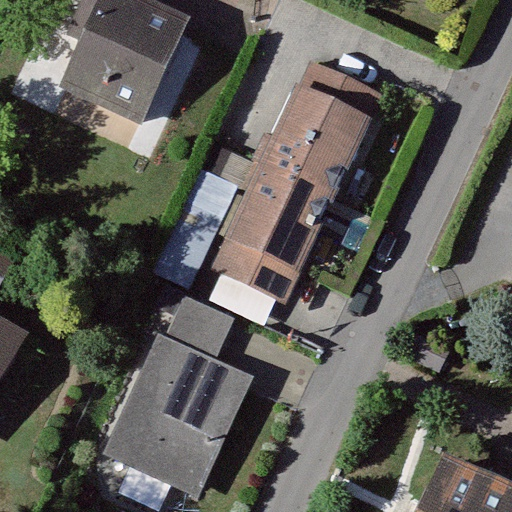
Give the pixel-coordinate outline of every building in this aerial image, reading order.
[(144,136),(194,33),(136,4),(137,0),(88,0),(68,41),(85,50),(62,97),(144,136)] [(387,103),(315,68),(215,275),(287,310),(387,103)] [(210,170),(183,245),(215,257),(242,182),(210,170)] [(0,299),(18,268),(0,257),(0,398),(31,345),(0,327),(0,299)] [(236,326),(187,303),(167,346),(160,343),(106,461),(200,505),(255,387),(216,368),(236,326)] [(511,511),(511,495),(448,466),(426,511),(511,511)]
